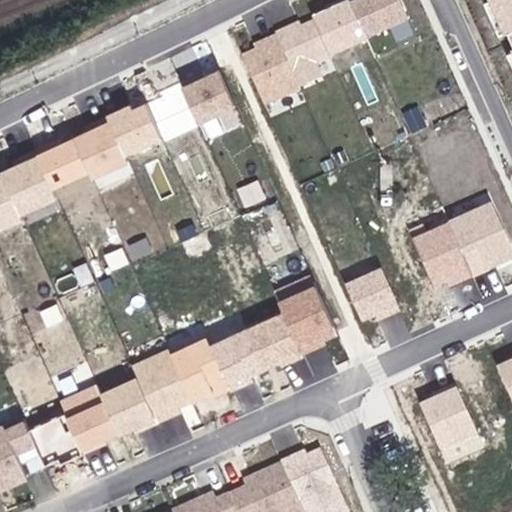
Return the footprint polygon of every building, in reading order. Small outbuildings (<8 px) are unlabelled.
[(380,36),(364,0),(359,0),(327,14),(328,17),(343,52),(380,36)] [(420,19),(411,0),(364,0),(380,36),(420,19)] [(511,0),(499,0),(511,28),(511,0)] [(343,52),(328,17),(315,22),(313,17),(288,27),(290,31),(312,82),(349,66),(343,52)] [(312,82),(290,31),(267,41),(269,46),(256,51),(277,102),(314,87),(312,82)] [(247,101),(230,64),(196,79),(213,116),(247,101)] [(195,76),(171,87),(174,93),(160,99),(175,134),(177,138),(215,122),(213,116),(196,79),(195,76)] [(160,99),(158,97),(145,103),(143,98),(121,108),(123,114),(140,150),(175,134),(160,99)] [(140,150),(123,114),(86,132),(103,168),(106,174),(143,158),(140,150)] [(103,168),(86,132),(50,149),(66,184),(103,168)] [(66,184),(50,149),(15,165),(16,168),(34,209),(70,193),(66,184)] [(34,209),(16,168),(0,174),(0,229),(0,230),(36,215),(34,209)] [(511,262),(511,221),(503,201),(463,220),(486,273),(511,262)] [(486,273),(463,220),(426,236),(450,289),(486,273)] [(414,307),(395,264),(359,280),(378,323),(414,307)] [(351,330),(327,276),(290,293),(295,306),(316,352),(340,341),(338,335),(351,330)] [(316,352),(295,306),(259,321),(280,368),(316,352)] [(280,368),(259,321),(223,336),(244,384),(280,368)] [(223,336),(219,328),(183,344),(208,402),(244,384),(223,336)] [(208,402),(183,344),(147,361),(151,370),(173,418),(208,402)] [(173,418),(151,370),(114,387),(118,395),(132,427),(136,434),(173,418)] [(114,387),(110,377),(72,393),(77,407),(80,412),(118,395),(114,387)] [(497,444),(471,385),(434,400),(460,460),(497,444)] [(132,427),(118,395),(80,412),(96,449),(122,439),(119,433),(132,427)] [(96,449),(77,407),(41,422),(50,442),(58,460),(74,454),(76,458),(96,449)] [(41,422),(38,414),(19,422),(17,418),(0,424),(0,425),(24,482),(42,474),(39,468),(31,449),(50,442),(41,422)] [(24,482),(0,425),(0,477),(2,482),(5,490),(24,482)] [(50,442),(31,449),(39,468),(58,460),(50,442)] [(323,443),(295,455),(316,503),(320,511),(361,511),(369,509),(341,444),(326,450),(323,443)] [(243,488),(253,511),(301,511),(303,509),(316,503),(295,455),(256,473),(259,480),(243,488)] [(187,511),(253,511),(243,488),(228,494),(225,488),(185,506),(187,511)] [(187,511),(185,506),(183,502),(161,511),(187,511)]
